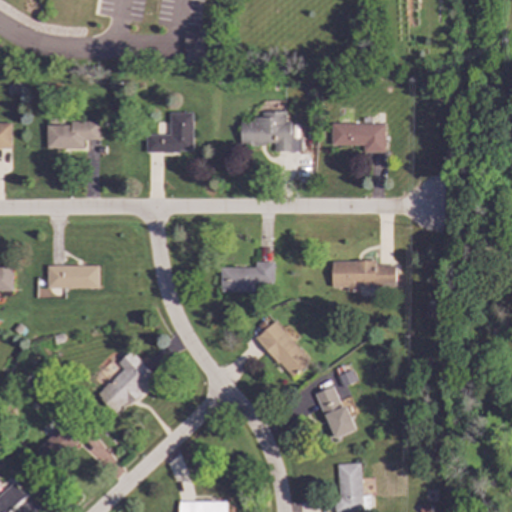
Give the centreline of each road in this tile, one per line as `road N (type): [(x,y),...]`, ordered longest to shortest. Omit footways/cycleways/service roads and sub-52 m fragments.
road 1 (residential): [(0,210),(444,209)]
road 2 (residential): [(154,210),(172,316),(265,448),(279,511)]
road 3 (residential): [(224,391),(97,511)]
